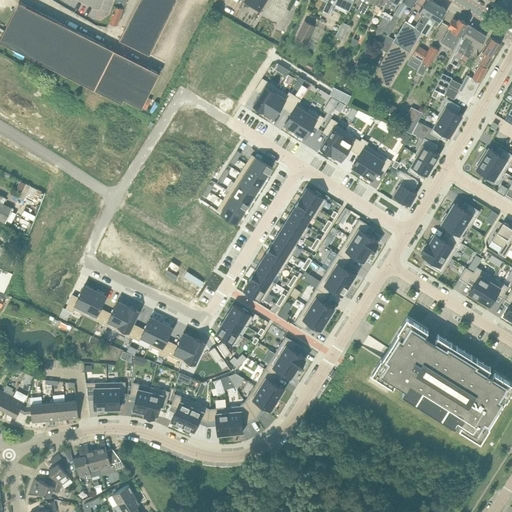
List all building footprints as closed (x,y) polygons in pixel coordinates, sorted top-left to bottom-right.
[(119,26),(127,0),(115,0),(108,22),(119,26)] [(138,0),(119,39),(150,54),(176,0),(138,0)] [(244,0),(243,1),(260,11),(266,0),(244,0)] [(327,0),(327,2),(323,11),(329,13),(331,9),(333,10),(345,15),(352,0),(327,0)] [(359,0),(354,9),(364,14),(371,2),(371,0),(359,0)] [(371,0),(371,2),(375,4),(374,11),(377,13),(380,10),(385,0),(371,0)] [(437,3),(432,0),(425,0),(418,12),(423,15),(415,26),(406,20),(372,76),(389,87),(421,30),(437,3)] [(399,0),(385,0),(380,10),(383,11),(386,7),(387,8),(392,0),(398,3),(399,0)] [(415,0),(401,0),(393,14),(389,21),(383,31),(389,34),(408,4),(412,6),(415,0)] [(511,0),(497,0),(496,2),(511,11),(511,8),(511,0)] [(0,38),(0,41),(37,60),(122,102),(124,98),(141,107),(159,72),(19,1),(0,38)] [(437,3),(421,30),(426,34),(434,21),(438,24),(447,9),(437,3)] [(380,36),(383,31),(389,21),(383,17),(376,28),(376,34),(380,36)] [(468,23),(459,18),(457,20),(453,18),(448,25),(452,28),(443,42),(449,46),(452,40),(456,33),(460,35),(468,23)] [(315,25),(304,20),(295,37),(306,43),(315,25)] [(349,26),(342,22),(336,37),(342,40),(349,26)] [(478,30),(469,24),(462,36),(466,39),(461,46),(461,45),(455,54),(460,58),(478,30)] [(486,35),(478,30),(460,58),(461,58),(459,62),(463,65),(471,52),(471,51),(475,45),(479,47),(486,35)] [(492,57),(492,56),(500,42),(490,36),(481,51),(486,54),(478,66),(472,78),(466,75),(455,97),(467,104),(470,99),(487,68),(486,67),(492,57)] [(431,45),(425,56),(423,61),(429,64),(438,49),(431,45)] [(415,50),(413,54),(423,61),(425,56),(415,50)] [(423,75),(429,64),(423,61),(417,71),(423,75)] [(442,73),(434,89),(444,94),(452,79),(442,73)] [(261,92),(253,104),(264,111),(264,110),(278,88),(278,87),(262,77),(255,88),(261,92)] [(298,89),(295,95),(301,98),(308,88),(302,84),(298,89)] [(333,87),(330,95),(346,103),(350,95),(333,87)] [(278,88),(264,110),(274,116),(281,105),(286,108),(295,95),(289,91),(287,94),(278,88)] [(292,112),(285,123),(287,124),(286,125),(293,129),(293,128),(295,129),(307,109),(298,103),(301,98),(295,95),(286,108),(292,112)] [(332,96),(324,109),(330,113),(339,100),(332,96)] [(447,99),(437,115),(439,116),(440,116),(456,125),(462,115),(457,112),(460,106),(447,99)] [(340,100),(335,108),(340,111),(345,103),(340,100)] [(307,109),(295,129),(305,136),(312,124),(318,128),(324,117),(309,107),(308,107),(307,109)] [(352,107),(347,116),(352,119),(355,115),(358,110),(352,107)] [(358,110),(355,115),(370,124),(374,118),(375,117),(358,109),(358,110)] [(409,112),(400,129),(411,134),(413,130),(422,112),(417,110),(414,115),(409,112)] [(434,126),(430,132),(441,138),(444,133),(450,136),(456,125),(440,116),(439,116),(434,126)] [(328,134),(320,147),(331,154),(331,153),(345,130),(346,131),(346,130),(336,124),(338,121),(331,117),(323,131),(328,134)] [(382,120),(378,126),(387,132),(392,125),(390,123),(382,120)] [(345,130),(331,153),(341,159),(348,148),(354,151),(361,140),(360,140),(346,131),(345,130)] [(359,154),(352,166),(354,167),(353,168),(360,172),(361,171),(362,172),(376,150),(367,144),(368,141),(362,137),(360,140),(361,140),(354,151),(359,154)] [(424,137),(415,153),(417,155),(417,154),(433,164),(439,153),(434,150),(437,145),(424,137)] [(489,147),(482,157),(504,171),(511,159),(511,153),(503,149),(500,154),(496,151),(489,147)] [(362,172),(372,179),(380,167),(385,171),(392,160),(376,150),(362,172)] [(252,154),(246,164),(265,176),(271,166),(252,154)] [(417,155),(408,170),(419,176),(422,171),(427,174),(433,164),(417,154),(417,155)] [(482,157),(476,167),(486,174),(485,176),(497,183),(504,171),(482,157)] [(246,164),(240,173),(260,185),(265,176),(246,164)] [(401,182),(394,194),(395,195),(394,196),(399,199),(400,198),(410,203),(417,192),(413,190),(418,181),(400,170),(397,175),(403,178),(401,182)] [(240,173),(234,182),(254,194),(260,185),(240,173)] [(234,182),(228,191),(248,203),(254,194),(234,182)] [(27,184),(22,196),(38,203),(43,191),(27,184)] [(301,196),(321,209),(327,199),(321,196),(322,194),(316,190),(315,192),(307,187),(301,196)] [(228,191),(223,200),(242,213),(248,203),(228,191)] [(301,196),(295,206),(311,215),(311,216),(315,218),(321,209),(301,196)] [(223,200),(217,210),(236,222),(242,213),(223,200)] [(12,207),(0,201),(0,220),(5,223),(12,207)] [(454,202),(448,212),(468,225),(468,226),(470,227),(480,211),(469,204),(465,209),(461,207),(454,202)] [(290,215),(305,225),(305,224),(311,216),(311,215),(295,206),(290,215)] [(346,206),(342,212),(346,215),(350,209),(346,206)] [(22,215),(32,218),(34,213),(23,210),(22,215)] [(443,220),(441,223),(449,227),(453,230),(449,235),(460,242),(461,242),(464,236),(462,235),(468,226),(468,225),(448,212),(447,213),(446,212),(441,219),(443,220)] [(491,212),(488,217),(495,221),(498,215),(491,212)] [(284,224),(301,235),(301,236),(303,237),(309,227),(305,224),(305,225),(290,215),(289,215),(287,218),(284,224)] [(359,218),(348,236),(372,251),(378,242),(376,241),(377,239),(366,232),(370,225),(359,218)] [(503,221),(491,240),(501,246),(498,251),(498,252),(505,256),(510,249),(511,245),(511,234),(510,234),(511,231),(511,226),(509,225),(503,221)] [(278,233),(296,244),(301,236),(301,235),(284,224),(281,227),(282,228),(278,233)] [(272,242),(292,255),(298,245),(296,244),(278,233),(276,237),(273,242),(272,242)] [(432,234),(428,241),(429,242),(429,243),(428,243),(451,257),(457,248),(459,249),(463,243),(461,242),(460,242),(449,235),(446,240),(442,238),(435,233),(434,235),(432,234)] [(327,235),(324,240),(329,243),(332,238),(327,235)] [(348,236),(337,253),(348,260),(352,253),(356,256),(364,260),(366,258),(367,258),(372,251),(348,236)] [(272,242),(266,251),(286,264),(292,255),(272,242)] [(427,242),(421,251),(423,252),(422,254),(429,258),(426,263),(441,272),(451,257),(428,243),(429,243),(427,242)] [(261,261),(276,270),(276,271),(280,273),(286,264),(266,251),(266,252),(261,261)] [(337,253),(326,270),(351,285),(355,277),(354,276),(356,273),(348,269),(344,266),(348,260),(337,253)] [(152,260),(149,263),(159,269),(161,266),(152,260)] [(255,269),(255,270),(271,280),(271,279),(276,271),(276,270),(261,261),(261,260),(258,264),(259,264),(256,269),(255,269)] [(473,285),(468,292),(471,294),(470,295),(477,299),(477,298),(478,299),(492,276),(477,266),(473,272),(470,277),(470,278),(475,281),(473,285)] [(12,273),(0,267),(0,290),(4,293),(12,273)] [(466,267),(459,278),(467,283),(468,282),(470,278),(470,277),(473,272),(466,267)] [(186,270),(183,275),(200,287),(203,282),(186,270)] [(255,270),(249,279),(269,291),(275,282),(271,279),(271,280),(255,270)] [(316,287),(327,294),(331,287),(335,290),(342,295),(344,292),(346,293),(351,285),(326,270),(320,280),(316,287)] [(492,276),(478,299),(489,305),(493,297),(496,294),(501,297),(508,286),(492,276)] [(249,280),(244,289),(251,294),(250,295),(256,299),(257,297),(263,301),(269,291),(249,279),(249,280)] [(72,294),(66,307),(72,311),(74,308),(84,313),(86,309),(95,290),(84,284),(78,296),(72,294)] [(316,287),(305,304),(328,318),(334,308),(327,303),(323,300),(327,294),(316,287)] [(508,307),(503,314),(511,319),(511,288),(505,299),(510,303),(508,307)] [(95,290),(86,309),(96,314),(94,318),(100,321),(106,310),(100,307),(106,295),(104,294),(104,293),(97,289),(97,290),(95,290)] [(106,310),(100,321),(106,324),(116,329),(128,305),(117,300),(111,312),(106,310)] [(228,313),(243,323),(243,324),(247,326),(254,316),(248,313),(249,311),(243,307),(242,309),(234,304),(228,313)] [(305,304),(294,321),(305,328),(309,322),(321,329),(322,327),(324,327),(328,320),(327,319),(328,318),(305,304)] [(116,329),(116,330),(127,335),(128,334),(133,337),(139,325),(133,323),(139,310),(128,305),(116,329)] [(280,311),(278,314),(283,318),(286,319),(288,316),(286,314),(280,311)] [(222,322),(238,332),(243,324),(243,323),(228,313),(225,317),(226,317),(222,322)] [(139,325),(133,337),(139,340),(140,338),(151,343),(161,321),(150,316),(144,328),(139,325)] [(408,316),(372,373),(393,386),(396,381),(405,387),(402,391),(450,421),(453,416),(462,422),(459,427),(480,440),(511,388),(511,381),(494,371),(492,374),(488,371),(491,367),(489,366),(489,367),(483,363),(483,362),(482,362),(482,363),(477,360),(478,359),(477,358),(476,359),(471,356),(472,355),(471,355),(470,356),(464,352),(465,351),(464,350),(463,351),(457,347),(457,346),(456,346),(456,347),(451,344),(452,343),(451,342),(450,343),(446,340),(446,339),(445,339),(444,340),(438,336),(439,335),(438,334),(434,340),(425,335),(428,329),(408,316)] [(161,321),(151,343),(150,345),(160,350),(159,353),(165,356),(166,353),(172,341),(166,339),(172,327),(170,326),(170,324),(163,321),(163,322),(161,321)] [(220,326),(216,332),(236,345),(242,335),(238,332),(222,322),(220,326)] [(172,341),(166,353),(172,356),(182,361),(183,361),(194,337),(183,332),(177,344),(172,341)] [(285,335),(275,352),(299,367),(299,368),(305,358),(303,357),(304,355),(293,348),(296,342),(285,335)] [(182,361),(193,367),(205,342),(194,337),(183,361),(182,361)] [(223,340),(217,344),(225,356),(231,352),(223,340)] [(215,346),(209,350),(216,361),(222,357),(215,346)] [(275,352),(265,368),(276,375),(279,369),(291,377),(293,374),(294,375),(299,367),(275,352)] [(234,354),(230,358),(237,366),(241,362),(237,357),(234,354)] [(15,367),(5,362),(3,366),(13,371),(15,367)] [(265,368),(255,384),(278,398),(284,388),(273,380),(276,375),(265,368)] [(236,372),(229,375),(235,385),(241,376),(236,372)] [(180,373),(176,382),(181,383),(182,381),(184,374),(180,373)] [(229,375),(220,378),(224,389),(235,385),(229,375)] [(220,378),(213,380),(218,394),(225,391),(224,389),(220,378)] [(106,381),(86,382),(87,395),(94,394),(94,398),(95,408),(97,408),(97,410),(106,410),(106,408),(107,408),(106,381)] [(125,381),(106,381),(107,408),(120,408),(119,394),(125,394),(125,381)] [(133,381),(130,394),(136,395),(133,409),(136,410),(136,411),(144,413),(150,391),(150,390),(139,388),(140,383),(133,381)] [(255,384),(245,400),(256,418),(262,408),(264,404),(271,409),(272,407),(274,407),(278,400),(277,399),(278,398),(255,384)] [(144,413),(144,414),(155,416),(155,414),(157,415),(160,402),(166,403),(169,390),(151,386),(150,390),(150,391),(144,413)] [(15,392),(13,397),(6,410),(16,416),(19,410),(25,413),(25,406),(21,404),(26,394),(17,390),(15,392)] [(13,397),(3,391),(0,396),(0,407),(6,410),(13,397)] [(176,393),(171,405),(176,407),(171,420),(174,421),(173,423),(182,426),(193,401),(176,393)] [(78,417),(77,399),(65,400),(67,418),(78,417)] [(67,418),(65,400),(54,402),(55,419),(67,418)] [(239,405),(228,406),(231,434),(240,433),(240,432),(243,431),(242,422),(246,421),(246,422),(256,418),(245,400),(239,405)] [(193,401),(182,426),(190,430),(191,429),(194,430),(199,418),(207,421),(210,408),(193,401)] [(55,419),(54,402),(42,403),(44,421),(55,419)] [(30,406),(25,406),(25,413),(31,413),(32,422),(44,421),(42,403),(29,404),(30,406)] [(210,408),(207,421),(217,420),(218,434),(221,433),(221,435),(231,434),(228,406),(210,408)] [(101,447),(95,449),(100,469),(111,466),(111,464),(122,461),(112,448),(107,450),(104,440),(99,441),(101,447)] [(87,444),(83,446),(90,473),(91,473),(91,476),(101,474),(100,469),(95,449),(89,451),(87,444)] [(90,473),(83,446),(78,447),(81,455),(74,457),(79,476),(90,473)] [(71,453),(70,448),(67,449),(62,452),(69,461),(72,458),(71,453)] [(52,473),(61,485),(70,477),(63,468),(68,464),(65,461),(59,453),(50,460),(54,465),(49,469),(52,473)] [(61,485),(52,473),(48,476),(46,482),(35,479),(31,490),(41,493),(50,496),(52,490),(58,492),(61,485)] [(112,493),(113,494),(109,497),(108,499),(113,506),(118,503),(134,494),(128,484),(112,493)] [(125,511),(140,503),(134,494),(118,503),(123,511),(125,511)] [(54,501),(49,502),(40,504),(41,510),(31,511),(53,511),(56,511),(54,501)]
